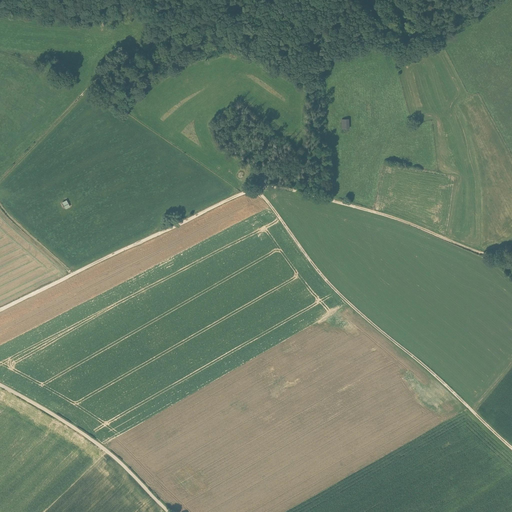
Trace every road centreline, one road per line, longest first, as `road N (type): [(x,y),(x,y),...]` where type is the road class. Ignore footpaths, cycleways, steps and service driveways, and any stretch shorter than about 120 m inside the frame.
road 1 (track): [(256,189),(333,288),(511,448)]
road 2 (track): [(0,179),(140,45),(166,0)]
road 3 (track): [(256,189),(294,190),(370,211),(490,255)]
road 4 (unclassified): [(167,511),(93,441),(0,385)]
road 5 (track): [(72,274),(256,189)]
